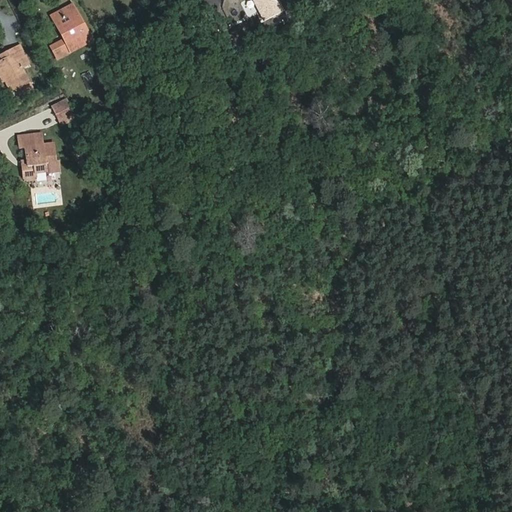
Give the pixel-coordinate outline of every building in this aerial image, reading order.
[(278,0),(254,0),(264,19),(283,9),(278,0)] [(91,40),(74,4),(63,8),(65,14),(58,18),(65,37),(61,39),(55,41),(61,54),(91,40)] [(63,8),(55,12),(58,18),(65,14),(63,8)] [(55,12),(50,14),(61,39),(65,37),(58,18),(55,12)] [(55,41),(48,45),(54,57),(61,54),(55,41)] [(20,44),(11,48),(14,54),(3,59),(0,60),(0,67),(4,77),(12,94),(31,86),(22,66),(29,63),(20,44)] [(11,48),(0,52),(3,59),(14,54),(11,48)] [(59,120),(67,116),(69,122),(75,119),(66,99),(52,106),(59,120)] [(59,120),(61,125),(69,122),(67,116),(59,120)] [(18,140),(19,153),(25,153),(26,166),(27,172),(22,172),(24,182),(26,183),(28,184),(31,184),(33,183),(35,181),(36,179),(37,177),(37,176),(45,175),(45,178),(61,176),(60,166),(56,166),(55,149),(42,150),(41,138),(18,140)]
